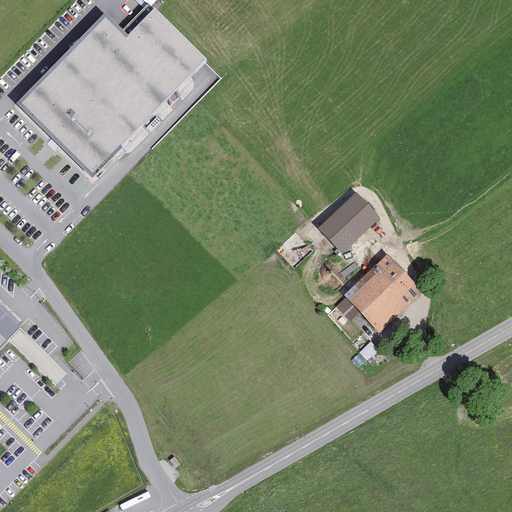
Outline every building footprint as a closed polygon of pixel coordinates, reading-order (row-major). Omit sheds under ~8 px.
[(106,17),(17,108),(91,182),(206,63),(154,13),(129,40),(106,17)] [(343,256),(381,219),(356,194),(318,230),(343,256)] [(378,336),(423,294),(389,257),(343,298),(378,336)] [(0,313),(0,333),(9,343),(22,330),(2,310),(1,312),(0,313)] [(0,352),(9,343),(0,333),(0,313),(1,312),(0,310),(0,352)] [(367,363),(378,351),(370,343),(359,355),(367,363)] [(169,461),(176,471),(182,466),(175,456),(169,461)]
